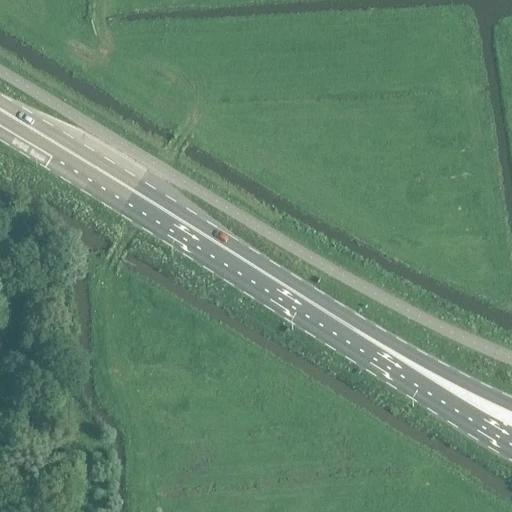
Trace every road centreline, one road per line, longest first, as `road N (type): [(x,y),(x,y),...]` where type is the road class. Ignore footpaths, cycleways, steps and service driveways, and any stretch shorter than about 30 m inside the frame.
road 1 (secondary): [(391,362),(0,118)]
road 2 (secondary): [(391,362),(511,442)]
road 3 (secondary): [(511,407),(391,362)]
